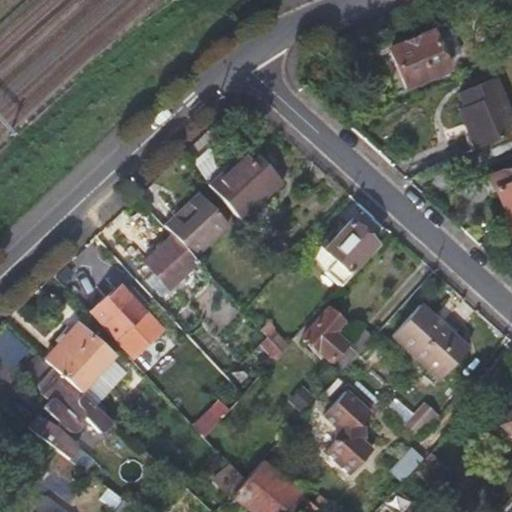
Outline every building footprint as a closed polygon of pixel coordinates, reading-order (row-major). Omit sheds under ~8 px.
[(406,88),(447,69),(430,31),(389,49),(406,88)] [(458,110),(475,150),(511,133),(511,121),(494,78),(459,92),(465,106),(458,110)] [(248,146),(207,185),(239,221),(281,182),(248,146)] [(511,164),(487,175),(502,211),(511,206),(511,164)] [(176,216),(164,227),(172,235),(194,259),(228,226),(198,193),(174,214),(176,216)] [(511,206),(502,211),(511,233),(511,206)] [(314,259),(341,286),(351,275),(348,272),(374,244),(347,221),(334,235),(329,230),(317,244),(314,259)] [(167,289),(197,262),(194,259),(172,235),(143,262),(150,269),(144,275),(157,289),(163,285),(167,289)] [(279,237),(266,250),(283,268),(296,254),(279,237)] [(114,339),(144,312),(119,284),(88,311),(114,339)] [(439,379),(467,348),(420,305),(391,337),(439,379)] [(301,338),(338,373),(340,371),(356,353),(333,333),(341,323),(327,309),(301,338)] [(268,322),(260,329),(265,335),(281,352),(288,346),(274,331),(275,329),(268,322)] [(75,323),(42,361),(77,393),(112,355),(75,323)] [(258,347),(272,362),(281,352),(265,335),(258,347)] [(106,433),(112,424),(92,406),(77,393),(42,361),(35,355),(24,367),(25,374),(37,385),(39,395),(47,401),(43,405),(43,410),(73,435),(80,426),(78,423),(83,419),(98,433),(106,433)] [(366,415),(340,392),(322,413),(335,425),(334,442),(323,455),(347,477),(367,453),(353,440),(355,427),(366,415)] [(422,404),(402,426),(416,439),(436,417),(422,404)] [(511,405),(496,424),(511,439),(511,405)] [(35,416),(26,427),(52,448),(58,452),(68,460),(76,448),(75,444),(37,416),(35,416)] [(244,446),(228,464),(244,481),(261,461),(244,446)] [(399,484),(419,462),(407,451),(387,473),(399,484)] [(429,455),(413,472),(429,486),(444,468),(429,455)] [(229,498),(245,511),(290,511),(291,511),(302,496),(261,461),(244,481),(229,498)] [(291,511),(320,511),(302,496),(291,511)] [(138,511),(122,500),(113,511),(138,511)]
